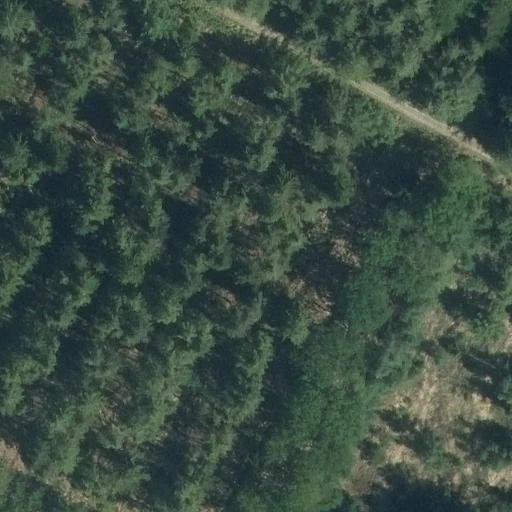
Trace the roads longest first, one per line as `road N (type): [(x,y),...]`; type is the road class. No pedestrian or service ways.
road 1 (track): [(256,511),(511,46)]
road 2 (track): [(210,0),(511,164)]
